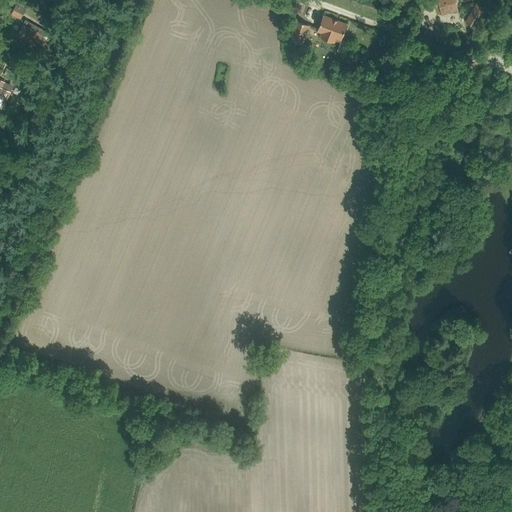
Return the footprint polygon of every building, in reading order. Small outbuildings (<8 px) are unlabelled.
[(59,0),(71,6),(70,8),(86,16),(89,8),(76,2),(76,0),(59,0)] [(391,0),(391,4),(409,11),(413,0),(391,0)] [(442,15),(456,10),(453,0),(437,0),(435,1),(436,6),(439,5),(442,15)] [(466,22),(478,30),(490,12),(476,3),(466,22)] [(12,14),(21,18),(25,9),(16,5),(12,14)] [(341,40),(347,24),(323,15),(319,27),(297,19),(289,41),(301,46),(308,28),(320,33),(319,36),(334,42),(336,38),(341,40)] [(17,34),(37,45),(40,40),(47,43),(52,35),(26,20),(17,34)] [(0,50),(7,54),(10,48),(0,43),(0,50)] [(233,66),(221,63),(215,85),(228,88),(233,66)] [(0,105),(4,99),(6,100),(11,91),(10,91),(13,86),(0,78),(0,105)]
